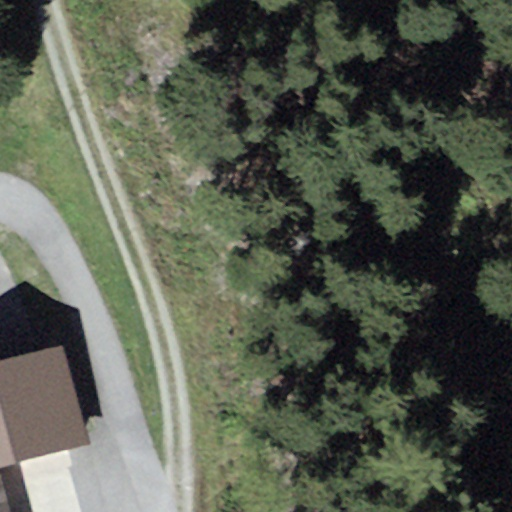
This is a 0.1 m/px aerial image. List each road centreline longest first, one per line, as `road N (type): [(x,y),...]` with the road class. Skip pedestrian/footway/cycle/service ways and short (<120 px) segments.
road 1 (track): [(171,511),(169,409),(132,259),(47,51),(37,0)]
road 2 (track): [(148,511),(112,341),(29,197),(0,194)]
